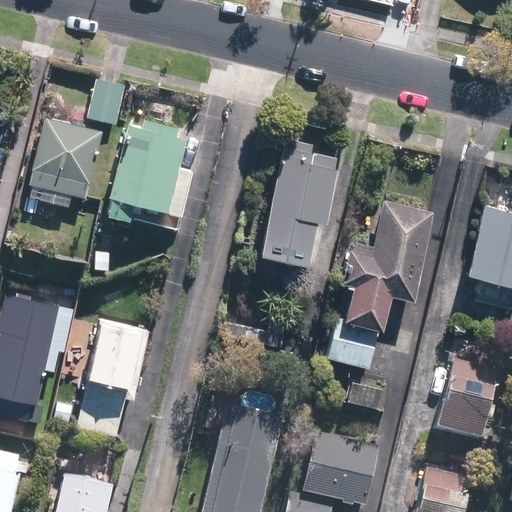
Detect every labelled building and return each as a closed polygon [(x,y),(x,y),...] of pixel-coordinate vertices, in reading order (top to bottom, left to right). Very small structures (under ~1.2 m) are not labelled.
[(123,80),(94,73),(83,120),(112,127),(123,80)] [(99,128),(47,116),(29,197),(73,206),(76,193),(85,194),(99,128)] [(141,125),(131,122),(107,212),(130,218),(134,202),(170,212),(190,137),(178,134),(180,128),(143,118),(141,125)] [(313,150),(279,143),(255,255),(301,265),(311,219),(319,220),(332,160),(312,155),(313,150)] [(435,210),(389,200),(379,243),(358,238),(347,284),(360,286),(352,319),(385,327),(393,294),(414,299),(435,210)] [(511,208),(488,202),(470,274),(511,284),(511,208)] [(59,305),(7,293),(0,324),(0,331),(2,332),(0,339),(0,412),(30,419),(34,403),(37,404),(59,305)] [(381,330),(336,319),(327,356),(372,366),(381,330)] [(146,332),(100,321),(76,422),(122,433),(146,332)] [(501,374),(455,363),(439,430),(485,441),(501,374)] [(374,408),(378,390),(349,383),(345,401),(374,408)] [(261,511),(283,422),(228,410),(203,511),(261,511)] [(377,452),(316,438),(303,493),(364,507),(377,452)] [(0,511),(14,511),(26,464),(0,457),(0,511)] [(469,511),(476,483),(427,471),(416,511),(469,511)] [(106,511),(112,487),(65,475),(55,511),(106,511)] [(332,511),(334,507),(291,497),(287,511),(332,511)]
